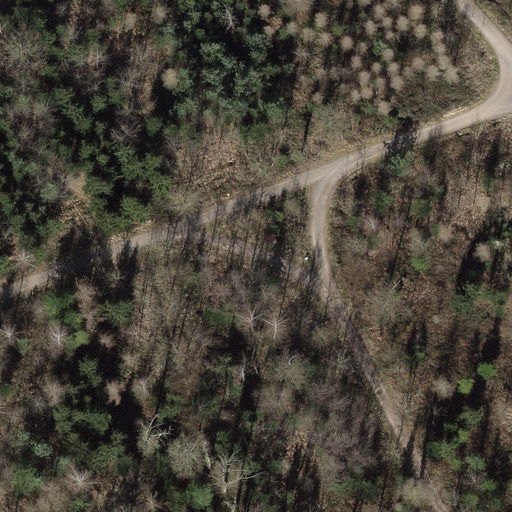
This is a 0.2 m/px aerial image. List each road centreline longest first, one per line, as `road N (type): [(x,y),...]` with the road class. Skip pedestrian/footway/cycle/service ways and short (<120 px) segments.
road 1 (track): [(511,96),(0,294)]
road 2 (track): [(167,231),(276,258),(326,288),(438,511)]
